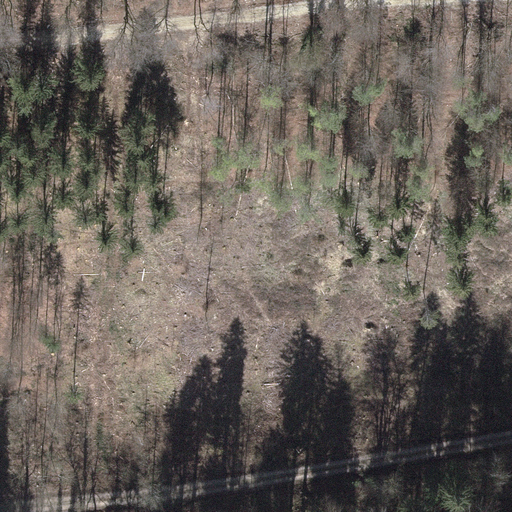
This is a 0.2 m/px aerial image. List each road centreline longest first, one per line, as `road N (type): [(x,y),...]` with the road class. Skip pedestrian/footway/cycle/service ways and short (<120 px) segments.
road 1 (track): [(0,508),(511,432)]
road 2 (track): [(392,0),(0,37)]
